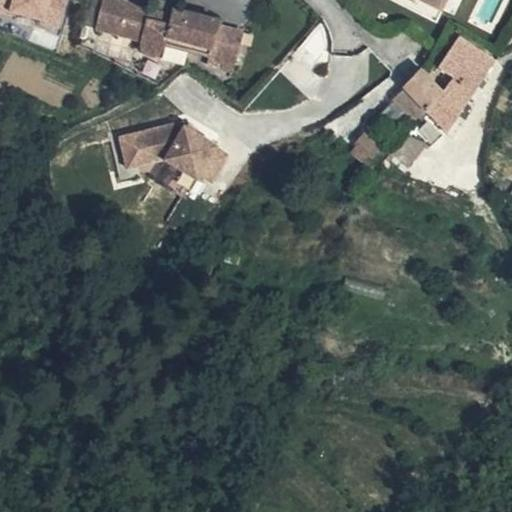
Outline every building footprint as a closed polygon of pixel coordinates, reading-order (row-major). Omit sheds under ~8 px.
[(0,0),(0,29),(59,42),(68,0),(0,0)] [(158,6),(158,3),(145,0),(105,0),(100,24),(143,34),(144,44),(148,48),(157,50),(168,46),(171,41),(213,51),(212,56),(238,61),(247,30),(222,23),(222,17),(180,6),(177,6),(176,11),(158,6)] [(178,0),(159,0),(158,3),(158,6),(176,11),(177,6),(180,6),(181,1),(178,0)] [(432,109),(426,116),(447,137),(465,107),(492,66),(456,44),(439,69),(449,79),(447,82),(450,86),(444,93),(441,97),(432,109)] [(403,95),(426,116),(432,109),(441,97),(417,76),(401,94),(403,95)] [(392,108),(416,129),(426,116),(403,95),(392,108)] [(465,107),(447,137),(454,145),(474,113),(465,107)] [(121,132),(127,164),(169,156),(169,158),(204,175),(206,172),(219,179),(232,152),(219,145),(221,142),(188,125),(186,120),(121,132)] [(390,155),(369,136),(356,151),(377,170),(390,155)]
